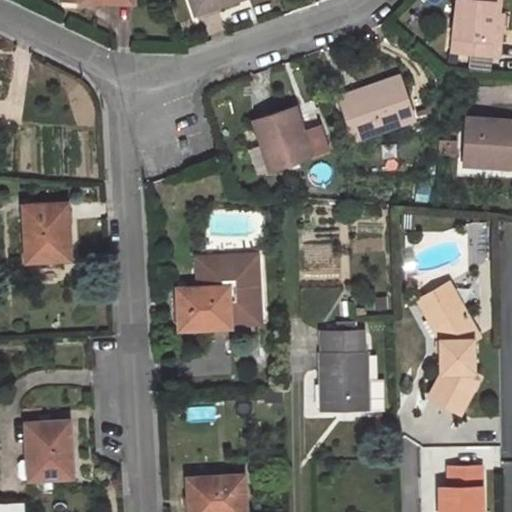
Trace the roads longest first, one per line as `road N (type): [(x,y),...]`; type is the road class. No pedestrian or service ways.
road 1 (residential): [(144,511),(120,77)]
road 2 (residential): [(120,77),(192,75),(340,23),(377,0)]
road 3 (residential): [(0,16),(120,77)]
road 4 (track): [(297,511),(294,386)]
